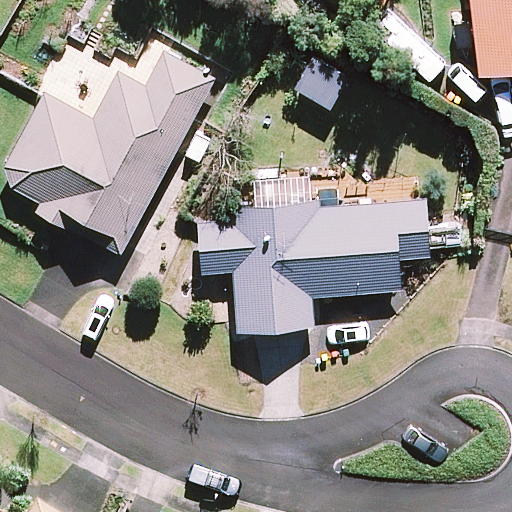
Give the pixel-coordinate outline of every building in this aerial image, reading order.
[(511,0),(470,0),(478,71),(511,67),(511,0)] [(409,42),(408,1),(381,2),(383,43),(409,42)] [(215,73),(166,47),(146,83),(119,69),(93,118),(45,92),(2,171),(41,193),(36,201),(120,247),(215,73)] [(348,67),(312,48),(293,83),(328,103),(348,67)] [(311,190),(231,192),(232,213),(197,214),(198,262),(235,261),(237,320),(311,318),(310,287),(400,285),(399,251),(423,250),(422,197),(312,200),(311,190)] [(24,511),(11,511),(0,505),(0,511),(65,511),(35,494),(24,511)]
